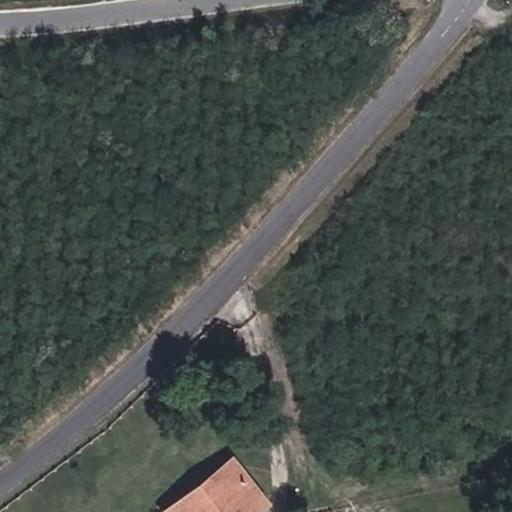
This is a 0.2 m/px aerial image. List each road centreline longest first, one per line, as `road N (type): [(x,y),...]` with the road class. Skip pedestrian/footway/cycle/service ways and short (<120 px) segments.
road 1 (unclassified): [(0,492),(137,402),(469,0)]
road 2 (tertiary): [(299,0),(0,37)]
